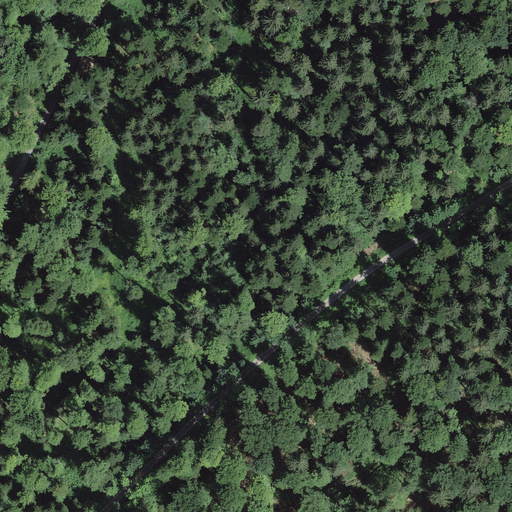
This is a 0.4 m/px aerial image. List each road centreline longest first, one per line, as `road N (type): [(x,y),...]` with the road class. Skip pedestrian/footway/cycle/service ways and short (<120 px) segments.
road 1 (track): [(104,511),(284,337),(379,260),(511,181)]
road 2 (track): [(0,209),(101,0)]
